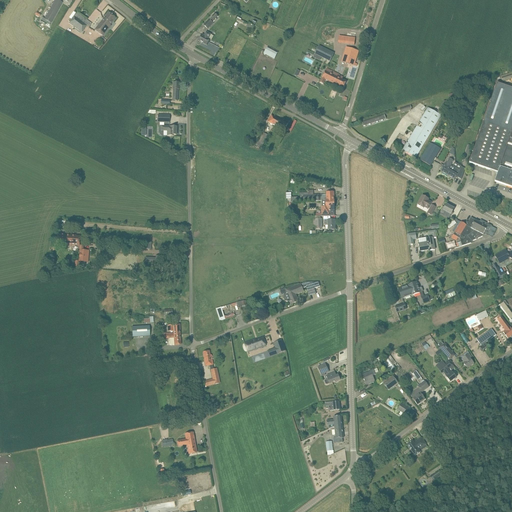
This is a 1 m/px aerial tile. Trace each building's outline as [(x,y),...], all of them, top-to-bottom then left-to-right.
[(51,23),(62,3),(57,0),(55,0),(45,20),(51,23)] [(92,24),(77,13),(69,23),(82,32),(87,26),(89,28),(92,24)] [(108,13),(105,17),(95,29),(103,35),(111,26),(110,25),(115,18),(108,13)] [(218,16),(215,13),(204,25),(208,29),(213,23),(212,22),(218,16)] [(209,39),(211,34),(206,32),(204,35),(202,34),(198,41),(207,45),(210,40),(209,39)] [(354,45),(355,38),(346,37),(345,44),(354,45)] [(315,53),(330,61),(334,53),(319,45),(315,53)] [(359,51),(354,50),(346,47),(342,62),(354,66),(355,63),(359,51)] [(267,48),(264,53),(274,59),(278,54),(267,48)] [(325,79),(335,84),(338,78),(339,75),(327,69),(320,82),(323,84),(325,79)] [(338,78),(335,84),(343,88),(346,82),(338,78)] [(470,161),(470,163),(498,172),(495,181),(511,187),(511,88),(497,83),(470,161)] [(444,101),(437,113),(441,115),(441,116),(443,117),(453,101),(450,99),(447,103),(445,101),(444,101)] [(405,146),(403,150),(416,157),(418,153),(441,116),(441,115),(437,113),(428,108),(405,146)] [(362,122),(364,127),(366,126),(365,125),(389,118),(389,119),(399,116),(399,115),(399,114),(398,111),(362,122)] [(288,124),(271,115),(268,122),(284,130),(288,124)] [(164,127),(161,127),(161,130),(167,131),(167,135),(176,135),(176,126),(169,126),(169,127),(164,127)] [(263,132),(256,145),(259,147),(260,147),(261,148),(268,135),(263,132)] [(430,143),(420,160),(430,166),(440,149),(430,143)] [(467,148),(463,159),(468,161),(472,146),(468,145),(467,148)] [(440,172),(447,176),(452,167),(451,166),(453,161),(449,159),(447,163),(446,162),(440,172)] [(452,167),(447,176),(454,180),(456,177),(461,179),(465,169),(461,167),(462,167),(455,162),(452,167)] [(299,197),(291,197),(291,202),(300,202),(321,202),(321,201),(334,200),(334,192),(326,192),(326,195),(319,195),(307,195),(307,193),(299,193),(299,197)] [(427,198),(422,195),(417,205),(424,209),(424,208),(428,210),(432,202),(426,199),(427,198)] [(334,210),(334,200),(321,201),(321,202),(322,214),(329,214),(329,210),(334,210)] [(443,207),(441,211),(440,212),(444,214),(445,211),(451,214),(454,208),(447,204),(445,207),(443,207)] [(432,205),(427,213),(431,215),(436,207),(432,205)] [(461,222),(453,235),(460,239),(461,242),(462,246),(472,243),(472,241),(482,237),(487,227),(482,225),(484,222),(481,220),(480,222),(475,220),(471,217),(467,225),(461,222)] [(335,220),(326,220),(326,221),(324,221),(324,225),(326,225),(326,230),(335,229),(335,220)] [(415,233),(408,234),(409,245),(414,244),(413,240),(416,239),(415,233)] [(80,237),(75,236),(58,235),(57,244),(79,246),(80,237)] [(420,239),(418,239),(419,244),(420,246),(420,251),(429,250),(429,251),(435,250),(434,245),(433,238),(427,239),(427,238),(424,238),(420,239)] [(89,251),(83,251),(83,246),(79,245),(79,250),(78,261),(88,262),(89,251)] [(511,259),(511,248),(509,255),(507,254),(505,250),(495,256),(497,259),(499,263),(499,262),(499,263),(502,261),(501,261),(509,257),(511,259)] [(293,287),(295,294),(303,291),(302,288),(306,287),(307,290),(320,287),(319,282),(305,282),(301,284),(293,287)] [(410,284),(414,295),(420,293),(423,303),(430,301),(432,300),(433,298),(432,296),(431,295),(428,296),(428,295),(424,296),(422,292),(423,291),(422,288),(420,287),(419,288),(418,286),(419,286),(419,285),(418,283),(417,283),(417,282),(410,284)] [(414,295),(410,284),(411,285),(399,289),(402,299),(414,295)] [(295,294),(293,287),(286,290),(287,293),(284,294),(285,295),(284,296),(284,297),(285,300),(287,301),(289,301),(291,301),(292,304),(298,301),(296,295),(295,294)] [(244,301),(216,309),(220,321),(235,317),(234,313),(224,316),(223,310),(236,306),(236,309),(245,306),(244,301)] [(511,318),(511,313),(504,302),(498,306),(509,321),(511,318)] [(395,307),(391,308),(395,319),(399,317),(397,312),(406,309),(404,303),(395,307)] [(479,321),(488,316),(486,311),(476,315),(479,321)] [(511,335),(511,329),(502,316),(501,317),(500,316),(497,318),(498,320),(497,320),(505,330),(503,332),(508,339),(511,335)] [(166,333),(166,334),(169,335),(170,335),(173,335),(174,335),(180,334),(180,325),(168,326),(168,331),(174,331),(174,333),(166,333)] [(149,326),(132,327),(132,337),(150,336),(149,326)] [(481,346),(496,335),(491,329),(477,340),(481,346)] [(169,335),(169,338),(170,344),(171,345),(174,345),(181,345),(180,334),(174,335),(173,335),(170,335),(169,335)] [(248,351),(247,350),(253,348),(254,350),(266,346),(263,338),(256,340),(256,339),(245,343),(247,351),(248,351)] [(282,340),(274,343),(276,348),(278,354),(286,351),(282,340)] [(450,351),(444,343),(444,344),(441,341),(439,343),(441,346),(440,347),(446,354),(450,351)] [(211,355),(210,356),(209,351),(203,352),(205,366),(213,365),(211,355)] [(385,354),(381,357),(387,366),(388,365),(392,371),(395,368),(385,354)] [(471,358),(469,354),(462,359),(465,363),(464,363),(468,368),(474,364),(470,358),(471,358)] [(387,366),(381,357),(380,358),(382,360),(379,361),(383,368),(387,366)] [(445,364),(439,368),(443,373),(444,372),(447,377),(450,382),(456,377),(453,373),(451,371),(448,368),(453,365),(449,360),(444,364),(445,364)] [(325,364),(318,368),(321,376),(329,372),(325,364)] [(369,370),(370,372),(363,374),(366,385),(375,382),(374,378),(373,375),(375,374),(376,373),(374,370),(373,369),(369,370)] [(412,374),(415,378),(417,377),(420,382),(423,380),(416,371),(412,374)] [(328,379),(325,380),(324,382),(325,384),(327,385),(340,380),(338,375),(336,376),(335,373),(327,376),(328,379)] [(388,390),(398,383),(392,375),(387,378),(389,380),(383,384),(388,390)] [(424,381),(418,386),(419,387),(422,391),(429,387),(424,381)] [(422,395),(420,393),(420,392),(413,398),(418,404),(425,399),(422,395)] [(339,401),(325,403),(325,407),(329,406),(329,411),(333,410),(333,411),(340,410),(339,401)] [(415,412),(402,404),(398,410),(411,418),(415,412)] [(334,426),(342,425),(341,416),(333,417),(334,420),(327,421),(327,426),(328,425),(329,429),(335,426),(334,426)] [(343,438),(342,425),(334,426),(335,426),(335,430),(332,430),(332,435),(335,435),(336,438),(334,438),(334,443),(343,442),(342,438),(343,438)] [(193,432),(188,433),(185,434),(186,440),(179,442),(180,446),(187,445),(189,454),(197,453),(193,432)] [(412,441),(408,445),(415,456),(420,452),(418,450),(422,447),(425,445),(426,445),(424,442),(421,438),(416,442),(415,441),(413,443),(412,441)] [(439,470),(430,477),(433,481),(442,475),(439,470)]
